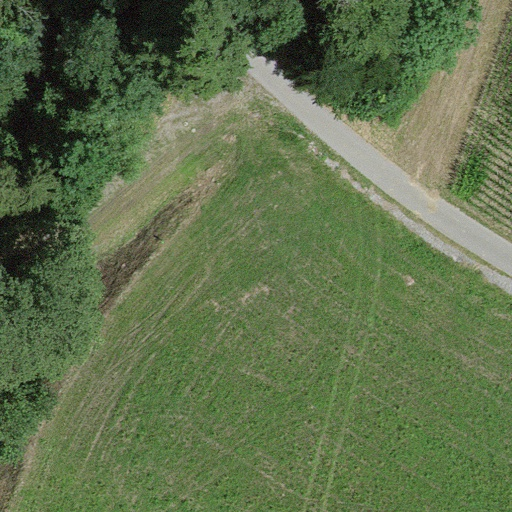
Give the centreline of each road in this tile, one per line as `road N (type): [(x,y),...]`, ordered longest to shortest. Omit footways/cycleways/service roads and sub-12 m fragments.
road 1 (unclassified): [(242,44),(359,153),(511,255)]
road 2 (track): [(0,287),(242,44)]
